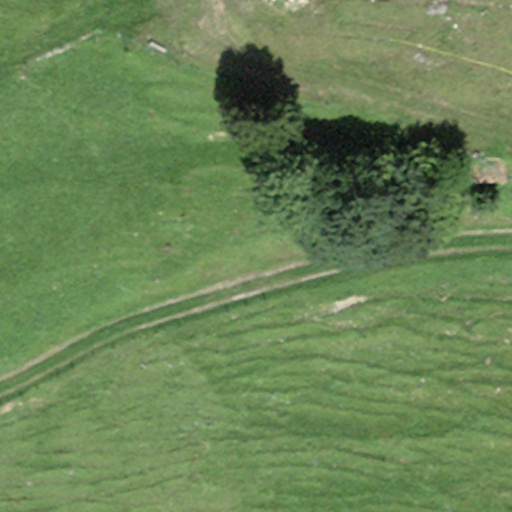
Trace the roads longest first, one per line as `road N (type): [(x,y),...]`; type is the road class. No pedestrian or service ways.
road 1 (track): [(0,391),(142,317),(250,284),(362,257),(511,241)]
road 2 (track): [(511,129),(243,54),(212,25),(204,0)]
